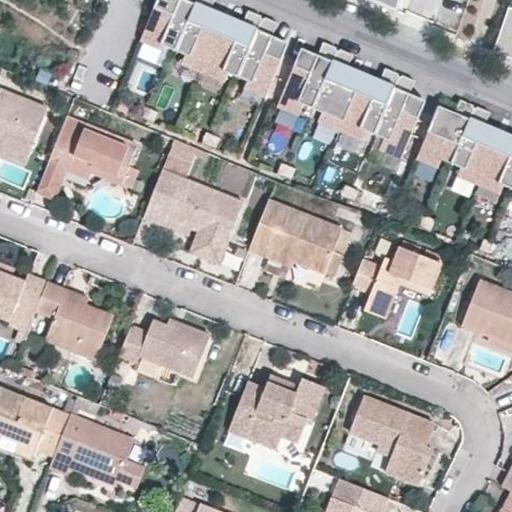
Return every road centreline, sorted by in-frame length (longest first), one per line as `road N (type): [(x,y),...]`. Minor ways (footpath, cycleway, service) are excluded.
road 1 (residential): [(0,216),(472,402),(484,436),(449,511)]
road 2 (residential): [(283,0),(511,95)]
